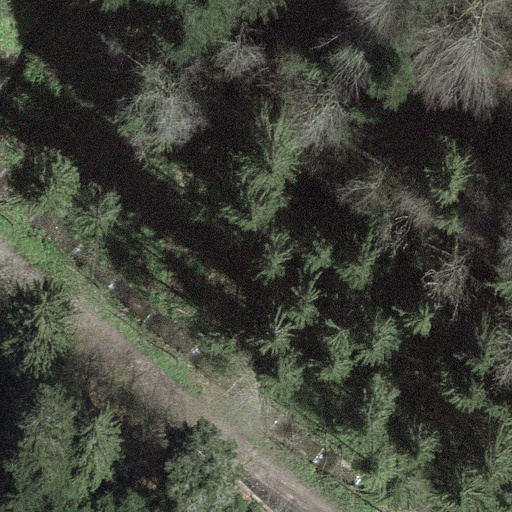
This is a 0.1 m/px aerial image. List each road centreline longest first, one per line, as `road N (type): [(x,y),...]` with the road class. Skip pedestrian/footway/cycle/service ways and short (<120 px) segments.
road 1 (track): [(0,255),(177,407)]
road 2 (track): [(323,511),(177,407)]
